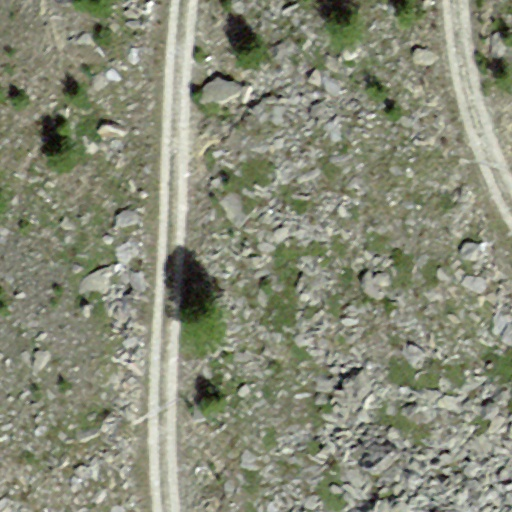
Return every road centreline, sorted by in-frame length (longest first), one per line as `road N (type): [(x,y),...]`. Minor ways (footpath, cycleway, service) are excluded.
road 1 (track): [(151,511),(181,0)]
road 2 (track): [(462,0),(459,67),(511,173)]
